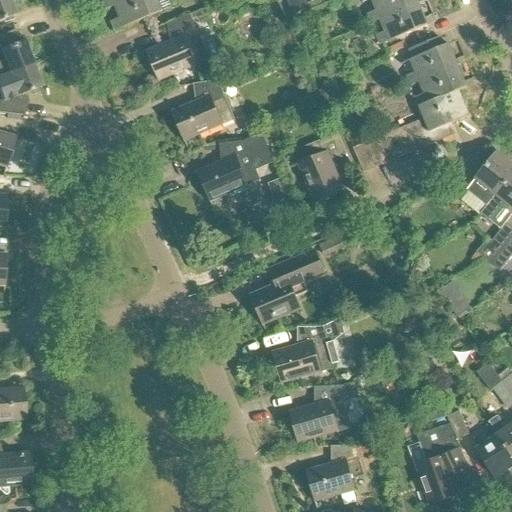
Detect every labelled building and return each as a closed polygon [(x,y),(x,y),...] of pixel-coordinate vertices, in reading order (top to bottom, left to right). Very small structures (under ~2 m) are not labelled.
[(0,0),(0,22),(14,17),(7,0),(0,0)] [(106,0),(103,2),(107,11),(132,0),(106,0)] [(157,0),(132,0),(107,11),(107,12),(115,8),(120,20),(112,23),(116,33),(163,13),(157,0)] [(286,0),(293,15),(308,8),(304,0),(286,0)] [(372,25),(379,22),(419,5),(416,0),(369,0),(375,12),(368,15),(372,25)] [(419,5),(379,22),(384,34),(376,37),(381,47),(428,27),(419,5)] [(205,50),(190,16),(168,25),(171,44),(147,54),(159,82),(197,66),(209,61),(205,50)] [(0,78),(32,66),(23,43),(16,45),(12,34),(0,38),(0,50),(1,51),(4,61),(0,62),(0,78)] [(449,46),(444,47),(440,38),(408,51),(412,61),(409,62),(414,75),(407,78),(410,87),(418,84),(458,67),(449,46)] [(32,66),(0,78),(0,97),(2,102),(0,102),(0,114),(21,117),(25,103),(22,96),(41,89),(32,66)] [(424,121),(421,122),(431,146),(453,137),(449,126),(469,118),(458,93),(467,89),(458,67),(418,84),(423,96),(415,99),(424,121)] [(219,82),(222,90),(233,85),(229,78),(219,82)] [(230,110),(218,82),(194,86),(196,104),(173,116),(184,143),(222,126),(234,121),(230,110)] [(420,151),(431,146),(421,122),(410,127),(420,151)] [(410,127),(399,131),(409,155),(420,151),(410,127)] [(399,131),(388,136),(398,160),(409,155),(399,131)] [(0,167),(5,169),(14,140),(0,135),(0,167)] [(266,142),(263,135),(244,143),(220,146),(222,164),(198,174),(210,203),(260,181),(250,157),(268,150),(266,142)] [(346,156),(337,135),(304,149),(309,161),(298,166),(314,204),(343,192),(332,168),(346,156)] [(388,136),(377,140),(387,165),(398,160),(388,136)] [(377,140),(365,145),(375,169),(387,165),(377,140)] [(375,169),(365,145),(353,150),(364,174),(375,169)] [(467,192),(487,208),(496,197),(511,176),(511,166),(497,154),(476,181),(467,192)] [(511,176),(496,197),(487,208),(481,215),(488,222),(504,203),(511,209),(511,176)] [(441,207),(465,191),(457,180),(433,196),(441,207)] [(487,240),(475,255),(490,265),(497,256),(498,257),(498,256),(511,238),(511,231),(505,226),(491,243),(487,240)] [(498,257),(491,266),(500,274),(511,258),(511,239),(498,256),(498,257)] [(338,240),(319,247),(324,258),(342,251),(338,240)] [(317,252),(295,261),(273,270),(275,288),(251,298),(263,326),(301,310),(296,299),(309,294),(305,286),(327,277),(317,252)] [(449,307),(462,299),(452,284),(439,293),(449,307)] [(282,384),(321,373),(334,370),(333,365),(339,364),(334,343),(345,336),(340,320),(323,329),(298,329),(298,348),(273,355),(282,384)] [(486,366),(475,374),(490,393),(492,391),(501,385),(486,366)] [(503,383),(511,394),(511,376),(503,383)] [(351,429),(349,421),(340,388),(315,389),(315,407),(290,414),(298,444),(338,432),(338,433),(351,429)] [(0,392),(0,422),(25,421),(22,390),(0,392)] [(448,417),(458,441),(469,436),(459,412),(448,417)] [(489,423),(498,437),(511,458),(511,427),(507,431),(499,417),(489,423)] [(459,496),(451,472),(466,462),(449,426),(418,437),(427,464),(417,468),(431,506),(459,496)] [(511,467),(511,458),(498,437),(477,451),(495,479),(511,467)] [(356,446),(356,448),(359,455),(378,448),(375,438),(356,446)] [(365,477),(356,448),(332,448),(332,466),(307,474),(315,503),(355,491),(352,481),(365,477)] [(2,457),(0,451),(0,488),(31,485),(28,455),(2,457)] [(383,454),(371,460),(373,465),(386,459),(383,454)]
